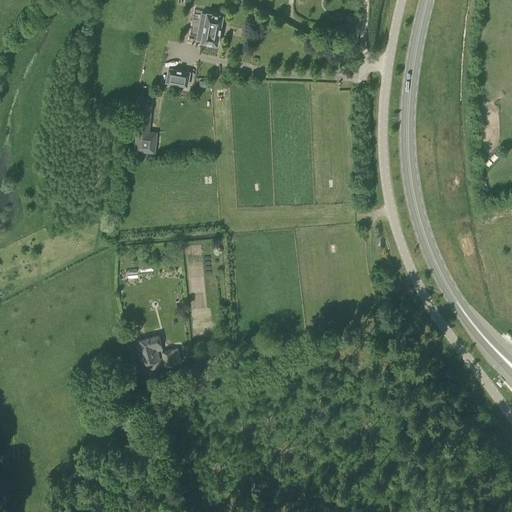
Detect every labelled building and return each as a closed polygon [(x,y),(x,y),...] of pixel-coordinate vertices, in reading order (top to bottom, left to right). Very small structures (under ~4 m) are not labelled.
[(200,22),(205,23),(202,41),(218,44),(223,14),(207,11),(207,14),(201,13),(200,22)] [(187,85),(190,72),(168,68),(166,81),(187,85)] [(139,98),(134,151),(155,153),(157,132),(149,131),(153,100),(139,98)] [(142,364),(160,359),(158,350),(162,349),(161,343),(159,334),(136,340),(142,364)] [(165,366),(182,362),(178,348),(162,352),(165,366)]
